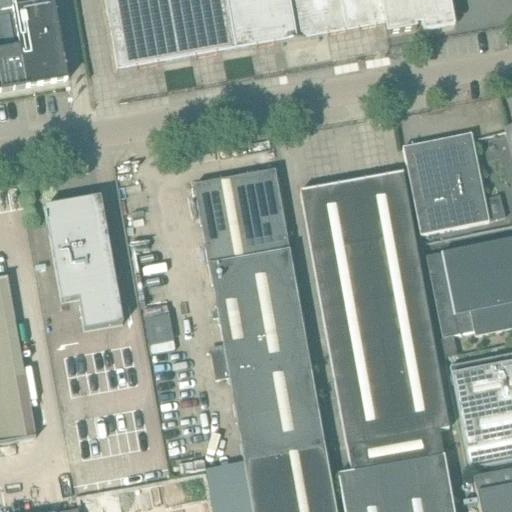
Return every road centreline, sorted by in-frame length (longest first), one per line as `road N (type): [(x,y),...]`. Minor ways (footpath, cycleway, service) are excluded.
road 1 (unclassified): [(0,150),(511,55)]
road 2 (unknown): [(116,128),(91,0)]
